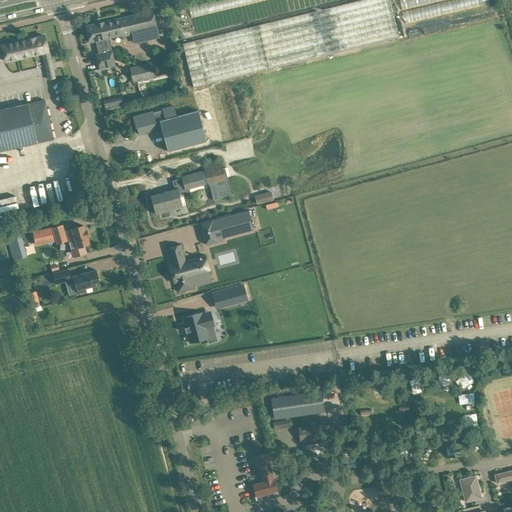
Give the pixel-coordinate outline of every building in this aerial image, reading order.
[(389,0),(362,0),(183,44),(194,89),(399,38),(389,0)] [(289,0),(292,8),(326,0),(289,0)] [(400,0),(405,22),(486,6),(487,12),(481,13),(482,17),(493,15),(489,0),(400,0)] [(228,1),(190,6),(191,12),(194,12),(194,14),(229,9),(228,1)] [(159,37),(155,21),(153,11),(105,22),(95,24),(87,26),(90,42),(96,41),(99,55),(97,55),(100,69),(115,65),(112,52),(113,52),(110,38),(123,35),(123,36),(137,33),(140,42),(159,37)] [(496,21),(412,36),(414,48),(498,32),(496,21)] [(43,53),(44,56),(46,66),(51,65),(48,52),(48,51),(44,36),(1,45),(5,61),(43,53)] [(170,62),(169,66),(172,69),(176,68),(177,64),(175,61),(170,62)] [(130,68),(133,82),(154,77),(151,63),(130,68)] [(124,107),(121,97),(112,100),(115,109),(124,107)] [(45,100),(35,102),(27,104),(0,109),(0,151),(54,139),(45,100)] [(142,114),(133,117),(136,128),(139,127),(141,134),(156,130),(156,127),(161,126),(166,144),(168,151),(194,144),(207,141),(198,110),(175,117),(173,105),(162,108),(162,110),(153,112),(153,111),(142,114)] [(204,170),(181,176),(185,190),(211,183),(215,198),(213,199),(213,200),(232,195),(232,194),(230,194),(225,178),(220,179),(218,170),(225,168),(224,167),(222,167),(220,160),(220,161),(211,164),(211,165),(204,167),(203,164),(204,170)] [(178,189),(150,197),(156,215),(159,214),(160,212),(178,208),(179,209),(183,208),(178,189)] [(271,192),(259,195),(261,202),(273,199),(271,192)] [(248,210),(200,223),(206,245),(222,240),(221,234),(252,225),(248,210)] [(85,225),(66,230),(74,257),(86,253),(84,246),(91,244),(88,236),(92,235),(90,229),(87,230),(85,225)] [(53,229),(57,244),(65,241),(66,241),(62,226),(53,229)] [(33,232),(36,246),(53,241),(50,228),(33,232)] [(26,255),(20,235),(7,238),(13,259),(26,255)] [(205,255),(185,260),(180,244),(165,248),(170,264),(168,265),(173,282),(175,282),(177,291),(192,287),(189,278),(209,272),(205,255)] [(71,280),(68,269),(52,273),(55,284),(71,280)] [(100,284),(96,270),(88,272),(88,271),(81,273),(81,274),(73,276),(77,294),(87,291),(86,291),(92,289),(91,287),(100,284)] [(256,275),(258,284),(266,282),(265,273),(256,275)] [(243,284),(222,290),(226,305),(247,300),(243,284)] [(201,313),(183,317),(186,327),(184,327),(184,328),(185,328),(186,332),(186,333),(187,332),(190,343),(200,340),(200,338),(207,336),(207,335),(214,333),(212,326),(214,326),(211,316),(210,311),(205,313),(201,314),(201,313)] [(267,351),(269,359),(288,356),(286,347),(267,351)] [(319,389),(271,398),(274,418),(323,410),(319,389)] [(474,394),(459,396),(460,406),(475,404),(474,394)] [(325,437),(324,435),(332,434),(331,424),(299,428),(301,440),(325,437)] [(268,462),(269,461),(267,453),(255,457),(258,465),(259,464),(263,482),(253,485),(256,496),(277,491),(274,480),(273,480),(268,462)] [(511,479),(511,481),(511,470),(494,475),(496,483),(511,479)] [(475,476),(460,480),(465,501),(481,498),(475,476)]
